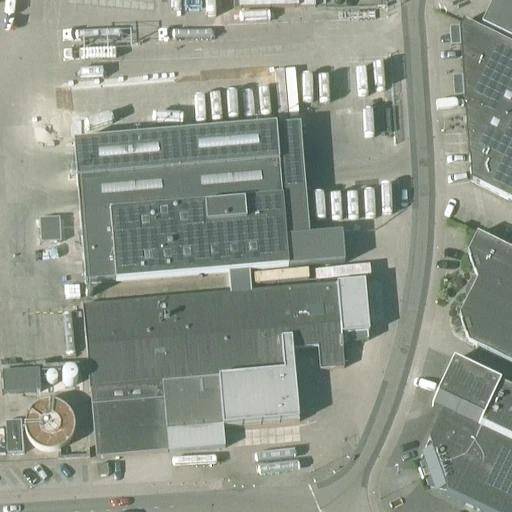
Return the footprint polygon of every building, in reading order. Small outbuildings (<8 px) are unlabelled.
[(236,0),(236,11),(314,8),(313,0),(236,0)] [(511,0),(494,0),(481,27),(511,41),(511,0)] [(464,103),(468,105),(465,113),(470,183),(511,203),(511,48),(463,24),(459,31),(464,103)] [(84,286),(119,283),(115,209),(281,195),(275,129),(72,146),(84,286)] [(288,269),(281,195),(115,209),(119,283),(288,269)] [(353,224),(288,222),(287,236),(352,238),(353,224)] [(467,255),(476,282),(458,318),(467,345),(511,366),(511,253),(476,236),(467,255)] [(336,285),(81,307),(89,391),(95,460),(168,453),(224,449),(222,428),(297,422),(297,423),(298,423),(292,351),(317,349),(319,371),(343,369),(342,363),(341,363),(340,350),(342,350),(341,341),(340,341),(340,336),(368,334),(364,283),(336,285)] [(419,470),(417,471),(421,482),(423,481),(422,479),(424,478),(428,488),(477,511),(511,511),(511,392),(499,386),(500,385),(453,362),(431,408),(432,409),(442,413),(418,462),(422,472),(420,473),(419,470)] [(41,417),(0,419),(0,455),(12,455),(12,448),(59,446),(58,425),(42,425),(41,417)] [(107,466),(96,467),(97,478),(108,477),(107,466)]
